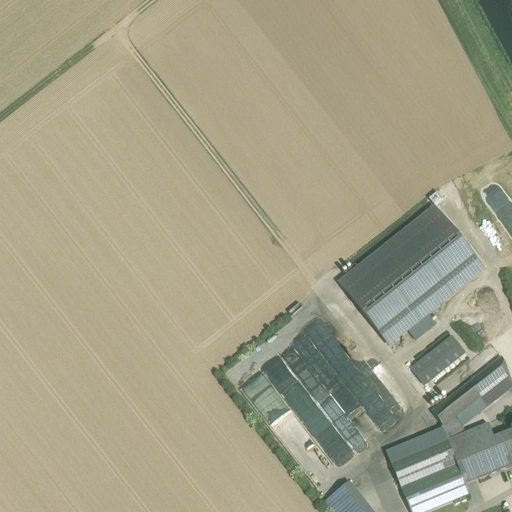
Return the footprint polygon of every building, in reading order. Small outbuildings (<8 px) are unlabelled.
[(434,211),(340,286),(389,346),(407,332),(427,316),(483,272),(434,211)] [(328,303),(315,312),(322,322),(335,313),(328,303)] [(435,327),(427,316),(407,332),(416,342),(435,327)] [(339,346),(335,349),(320,328),(307,337),(313,345),(314,344),(334,371),(340,366),(349,360),(339,346)] [(275,350),(288,341),(282,332),(269,341),(275,350)] [(412,370),(426,388),(468,356),(454,338),(412,370)] [(319,359),(314,347),(301,353),(306,364),(319,359)] [(502,359),(432,414),(443,428),(446,432),(460,421),(511,381),(502,359)] [(239,374),(243,372),(242,367),(230,372),(233,381),(240,378),(239,374)] [(460,421),(446,432),(443,428),(441,429),(456,466),(465,486),(511,466),(511,463),(511,460),(502,437),(494,440),(489,426),(466,435),(460,421)] [(511,429),(511,431),(511,432),(502,437),(511,460),(511,459),(511,429)] [(447,444),(392,466),(401,489),(456,466),(447,444)] [(456,466),(401,489),(410,511),(430,511),(469,496),(465,486),(456,466)] [(506,483),(499,486),(502,493),(508,490),(506,483)] [(370,511),(350,485),(327,503),(333,511),(370,511)]
